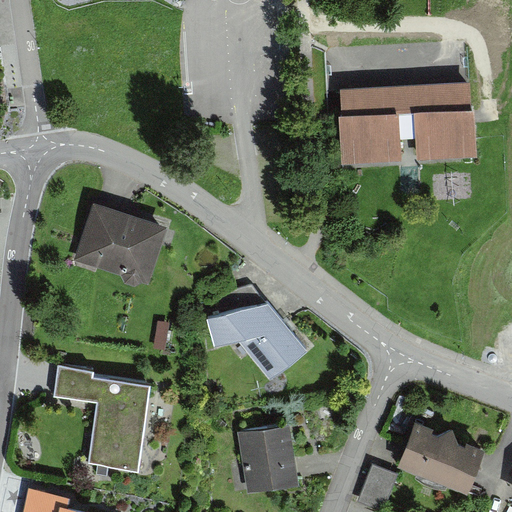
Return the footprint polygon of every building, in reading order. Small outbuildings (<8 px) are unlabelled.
[(471,82),(341,90),(343,115),(340,115),(343,164),(402,161),(400,139),(416,138),(418,160),(478,157),(475,108),(473,108),(471,82)] [(169,227),(94,202),(75,260),(121,276),(126,283),(136,286),(143,282),(150,285),(169,227)] [(270,380),(308,350),(253,285),(237,290),(210,311),(214,316),(207,319),(215,346),(239,341),(270,380)] [(138,470),(151,385),(93,377),(94,371),(59,366),(54,397),(98,403),(89,463),(138,470)] [(416,422),(398,467),(468,494),(485,449),(468,443),(466,447),(459,444),(453,430),(438,436),(432,434),(434,429),(416,422)] [(290,425),(239,434),(249,494),(300,485),(290,425)] [(383,511),(399,473),(373,464),(358,502),(383,511)] [(71,498),(29,489),(24,511),(92,511),(69,507),(71,498)]
